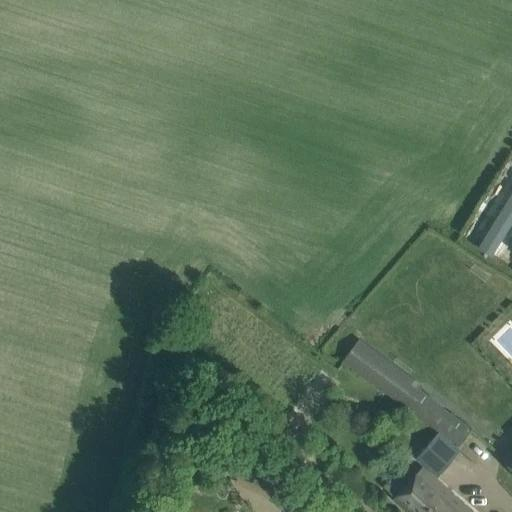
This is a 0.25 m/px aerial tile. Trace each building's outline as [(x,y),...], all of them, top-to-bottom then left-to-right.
[(361,337),(345,359),(459,444),(471,429),(420,390),(424,385),(361,337)] [(273,405),(256,424),(284,449),(301,430),(273,405)] [(440,432),(418,457),(438,475),(460,450),(440,432)] [(511,448),(503,457),(511,466),(511,448)] [(232,458),(224,474),(237,480),(236,483),(279,503),(277,508),(286,511),(305,511),(316,490),(247,458),(244,464),(232,458)] [(474,511),(422,465),(392,498),(407,511),(474,511)]
